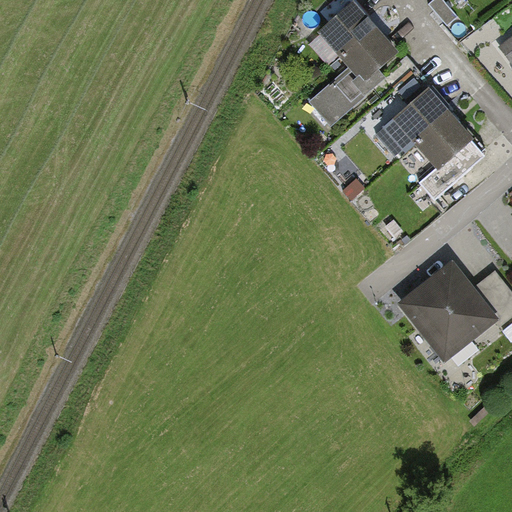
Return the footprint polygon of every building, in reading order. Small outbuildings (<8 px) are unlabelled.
[(349,0),(318,29),(343,56),(379,24),(359,0),(349,0)] [(379,24),(343,56),(352,68),(336,82),(354,103),(387,74),(380,66),(401,47),(379,24)] [(511,34),(499,45),(511,62),(511,34)] [(431,84),(394,116),(418,144),(455,111),(431,84)] [(477,136),(455,111),(418,144),(440,169),(477,136)] [(453,256),(397,300),(445,361),(496,321),(501,327),(511,318),(511,290),(496,270),(476,286),(453,256)]
